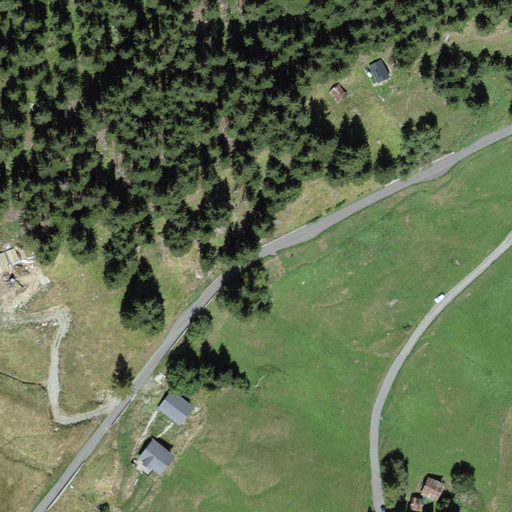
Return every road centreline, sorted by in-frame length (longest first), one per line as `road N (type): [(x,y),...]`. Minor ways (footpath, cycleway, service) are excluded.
road 1 (unclassified): [(41,511),(233,272),(511,129)]
road 2 (unclassified): [(511,241),(434,315),(394,370),(373,446),(380,511)]
